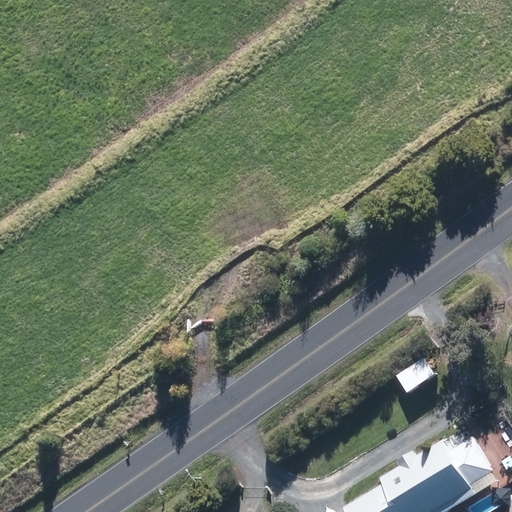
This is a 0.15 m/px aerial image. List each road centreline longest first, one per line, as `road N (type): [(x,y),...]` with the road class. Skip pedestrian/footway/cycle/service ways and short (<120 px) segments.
road 1 (tertiary): [(75,511),(511,205)]
road 2 (track): [(224,407),(200,369),(200,327),(393,0)]
